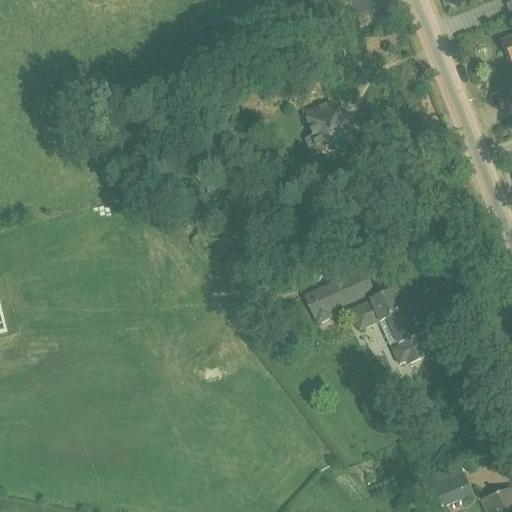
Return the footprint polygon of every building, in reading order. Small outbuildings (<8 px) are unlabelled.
[(374,0),(347,0),(353,14),(377,5),(374,0)] [(511,38),(502,43),(511,67),(511,38)] [(312,75),(289,84),(295,101),(318,92),(312,75)] [(303,142),(311,160),(322,156),(353,143),(346,125),(340,127),(331,104),(306,114),(314,137),(303,142)] [(286,265),(306,269),(310,254),(290,250),(286,265)] [(363,271),(306,296),(315,317),(318,323),(332,316),(330,312),(373,292),(363,271)] [(407,363),(408,367),(428,358),(419,337),(428,333),(414,300),(422,296),(416,282),(392,293),(350,312),(359,333),(388,321),(400,348),(392,351),(399,367),(407,363)] [(431,486),(443,509),(473,496),(463,474),(458,464),(428,477),(432,486),(431,486)] [(405,483),(408,491),(423,485),(420,477),(405,483)] [(511,511),(511,489),(482,502),(486,511),(511,511)]
